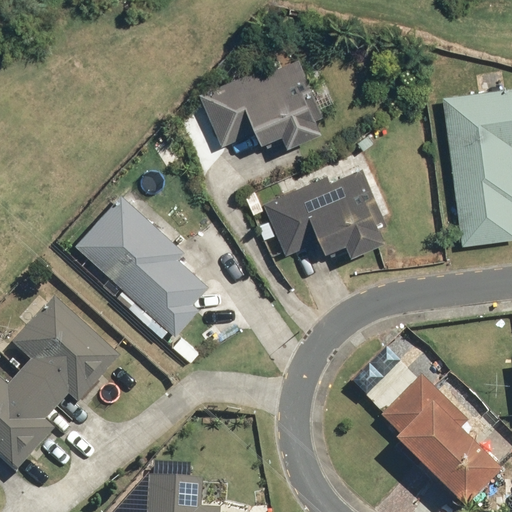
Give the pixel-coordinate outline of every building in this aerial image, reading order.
[(270,62),(200,87),(222,146),(265,130),(268,140),(291,131),(294,140),(327,128),(302,59),(273,70),(270,62)] [(511,81),(445,90),(465,245),(511,239),(511,81)] [(333,173),(271,197),(292,252),(330,237),(332,244),(351,236),(361,261),(400,246),(369,165),(334,178),(333,173)] [(188,182),(170,195),(201,236),(219,223),(188,182)] [(128,191),(82,241),(180,330),(202,306),(195,300),(212,282),(182,255),(190,247),(128,191)] [(0,458),(17,473),(59,425),(52,419),(74,395),(81,401),(120,356),(59,304),(22,347),(36,360),(13,386),(0,373),(0,458)] [(185,330),(173,343),(195,364),(207,351),(185,330)] [(474,502),(508,468),(467,427),(473,422),(426,375),(386,415),(474,502)] [(203,511),(204,476),(154,474),(152,511),(203,511)]
